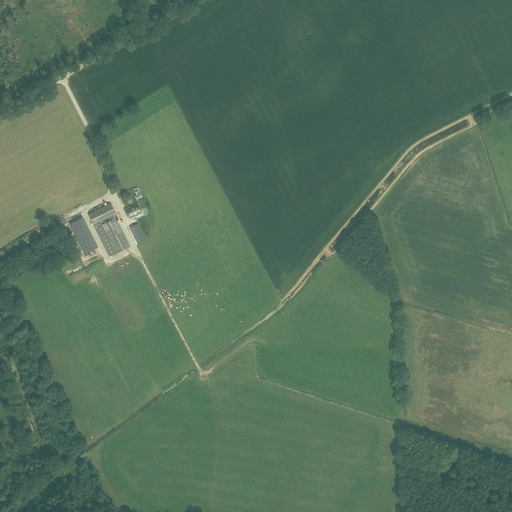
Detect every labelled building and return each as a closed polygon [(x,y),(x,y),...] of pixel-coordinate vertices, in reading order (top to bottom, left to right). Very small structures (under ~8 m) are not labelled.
[(137,188),(134,190),(136,196),(135,196),(137,200),(142,198),(137,188)] [(110,257),(130,246),(114,215),(116,214),(111,203),(88,214),(110,257)] [(143,212),(138,203),(124,209),(130,219),(143,212)] [(87,227),(83,218),(74,222),(79,232),(87,227)] [(79,232),(74,222),(70,224),(85,254),(98,248),(87,227),(79,232)] [(146,239),(138,224),(130,228),(138,243),(146,239)]
